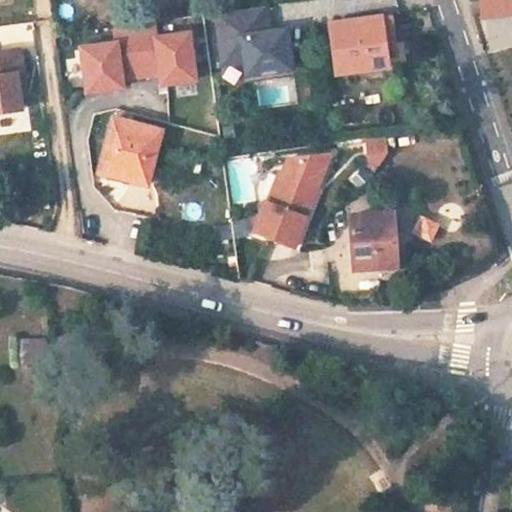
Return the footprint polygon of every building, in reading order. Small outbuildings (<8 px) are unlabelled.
[(511,0),(481,0),(483,15),(511,11),(511,0)] [(264,6),(214,12),(221,64),(243,61),(245,75),(290,69),(285,28),(267,31),(264,6)] [(511,11),(483,15),(487,52),(511,42),(511,11)] [(394,43),(390,15),(380,16),(384,45),(394,43)] [(380,16),(330,23),(337,73),(387,66),(384,45),(380,16)] [(153,21),(134,23),(141,76),(159,73),(161,83),(195,79),(188,32),(155,36),(153,21)] [(134,23),(113,26),(115,42),(81,46),(87,91),(123,86),(122,79),(141,76),(134,23)] [(0,51),(0,111),(22,109),(21,102),(17,72),(23,72),(20,49),(0,51)] [(21,102),(27,102),(23,72),(17,72),(21,102)] [(125,178),(146,184),(161,130),(113,117),(101,164),(127,171),(125,178)] [(383,136),(365,138),(367,166),(377,165),(385,151),(383,136)] [(265,200),(253,230),(294,247),(318,187),(282,173),(270,202),(265,200)] [(354,268),(397,265),(393,212),(350,215),(354,268)] [(430,240),(437,224),(426,219),(419,234),(430,240)] [(37,364),(37,351),(15,350),(15,364),(37,364)]
